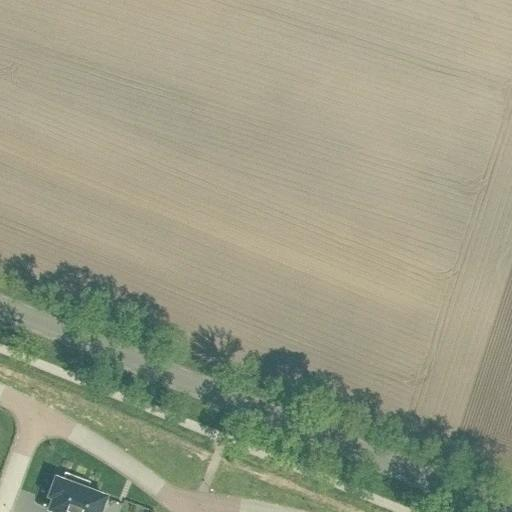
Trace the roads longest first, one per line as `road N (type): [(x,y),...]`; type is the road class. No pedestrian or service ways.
road 1 (tertiary): [(503,511),(0,309)]
road 2 (residential): [(36,414),(194,511)]
